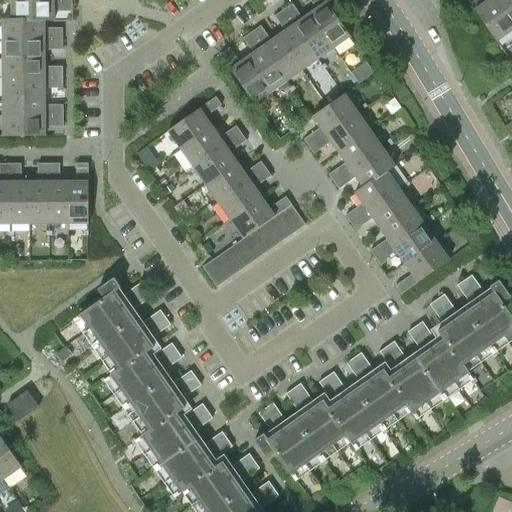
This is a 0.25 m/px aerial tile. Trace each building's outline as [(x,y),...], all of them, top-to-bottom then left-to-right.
[(309,14),(333,48),(349,37),(323,0),(309,0),(316,9),(309,14)] [(466,0),(496,42),(511,30),(511,25),(494,0),(488,0),(482,5),(478,0),(466,0)] [(511,0),(494,0),(511,25),(511,0)] [(11,1),(11,19),(11,21),(44,20),(44,21),(53,21),(53,12),(71,12),(71,1),(11,1)] [(302,19),(295,9),(292,4),(283,10),(317,60),(333,48),(309,14),(302,19)] [(317,60),(283,10),(274,17),(284,31),(277,36),(302,71),(317,60)] [(2,19),(2,40),(62,39),(62,29),(44,29),(44,21),(44,20),(11,21),(11,19),(2,19)] [(302,71),(277,36),(270,41),(260,26),(251,33),(286,82),(302,71)] [(286,82),(251,33),(242,39),(253,53),(246,58),(270,93),(286,82)] [(2,40),(2,58),(43,58),(43,50),(62,50),(62,39),(2,40)] [(270,93),(246,58),(239,63),(229,48),(219,55),(254,104),(270,93)] [(2,58),(2,78),(62,78),(62,67),(43,67),(43,58),(2,58)] [(2,78),(2,97),(44,97),(43,89),(62,88),(62,78),(2,78)] [(329,92),(321,97),(326,105),(334,99),(329,92)] [(308,147),(357,113),(344,95),(312,117),(320,128),(303,140),(308,147)] [(2,97),(2,116),(62,116),(62,105),(44,106),(44,97),(2,97)] [(167,132),(180,149),(211,128),(204,118),(221,106),(215,98),(167,132)] [(369,131),(357,113),(308,147),(313,154),(330,142),(337,153),(369,131)] [(63,127),(62,116),(2,116),(2,137),(45,136),(45,127),(63,127)] [(211,128),(180,149),(192,168),(241,134),(235,127),(218,139),(211,128)] [(369,131),(337,153),(345,163),(328,175),(333,182),(381,148),(369,131)] [(192,168),(205,185),(236,163),(229,153),(246,141),(241,134),(192,168)] [(381,148),(333,182),(338,189),(355,178),(362,187),(362,188),(386,172),(387,173),(394,167),(381,148)] [(236,163),(205,185),(217,203),(265,169),(260,162),(244,173),(236,163)] [(0,224),(10,225),(10,164),(0,164),(0,224)] [(10,225),(29,224),(29,182),(21,182),(20,164),(10,164),(10,225)] [(29,182),(29,224),(49,224),(48,164),(37,164),(37,182),(29,182)] [(49,224),(68,224),(68,182),(59,182),(59,164),(48,164),(49,224)] [(76,182),(68,182),(68,224),(88,224),(87,164),(76,164),(76,182)] [(156,167),(150,172),(154,177),(160,173),(156,167)] [(217,203),(230,221),(261,198),(254,188),(270,176),(265,169),(217,203)] [(362,188),(362,187),(354,193),(362,204),(345,216),(350,223),(398,189),(387,173),(386,172),(362,188)] [(163,178),(157,183),(161,188),(167,184),(163,178)] [(171,185),(163,190),(166,195),(174,190),(171,185)] [(379,229),(411,207),(398,189),(350,223),(355,230),(372,219),(379,229)] [(271,219),(280,213),(291,205),(285,197),(269,209),(261,198),(230,221),(242,239),(251,233),(261,226),(271,219)] [(305,225),(291,205),(280,213),(294,232),(305,225)] [(375,258),(423,225),(411,207),(379,229),(386,240),(370,251),(375,258)] [(294,232),(280,213),(271,219),(285,239),(294,232)] [(285,239),(271,219),(261,226),(275,246),(285,239)] [(404,264),(436,242),(423,225),(375,258),(380,266),(396,254),(404,264)] [(275,246),(261,226),(251,233),(265,253),(275,246)] [(251,233),(242,239),(242,240),(256,260),(265,253),(251,233)] [(256,260),(242,240),(232,246),(246,266),(256,260)] [(208,242),(202,246),(207,254),(213,250),(208,242)] [(436,242),(404,264),(411,275),(395,286),(400,295),(449,261),(436,242)] [(246,266),(232,246),(222,253),(236,273),(246,266)] [(236,273),(222,253),(213,260),(227,280),(236,273)] [(227,280),(213,260),(202,267),(216,287),(227,280)] [(394,374),(389,378),(388,378),(406,405),(406,406),(411,414),(468,373),(463,365),(511,330),(511,318),(502,304),(510,298),(498,281),(489,287),(493,293),(486,297),(471,276),(457,286),(472,307),(459,317),(444,295),(429,305),(444,327),(437,332),(443,340),(437,344),(422,322),(407,332),(422,354),(409,364),(393,342),(379,352),(394,374)] [(176,413),(176,414),(184,408),(179,401),(201,386),(191,371),(169,386),(165,380),(160,373),(181,358),(171,344),(150,359),(146,353),(154,348),(148,340),(170,325),(160,311),(138,326),(129,313),(151,298),(141,283),(119,298),(114,292),(120,288),(113,279),(97,290),(103,298),(79,315),(118,370),(110,375),(148,431),(149,432),(176,413)] [(63,348),(55,354),(61,363),(69,357),(72,355),(65,347),(63,348)] [(388,378),(389,378),(383,370),(376,375),(360,353),(346,363),(361,385),(348,394),(333,373),(319,383),(334,404),(328,408),(322,400),(315,406),(300,384),(285,394),(301,416),(288,425),(272,404),(258,414),(273,435),(267,440),(263,434),(254,441),(265,457),(273,451),(290,475),(345,436),(351,444),(406,406),(406,405),(388,378)] [(7,405),(7,406),(18,422),(38,407),(27,391),(7,405)] [(149,432),(148,431),(141,436),(181,493),(189,488),(205,511),(257,511),(278,496),(268,482),(247,497),(237,484),(259,469),(249,454),(227,469),(222,462),(214,467),(210,462),(232,447),(222,432),(200,448),(190,434),(212,419),(202,404),(180,419),(176,414),(176,413),(149,432)] [(0,476),(2,480),(21,467),(0,437),(0,476)]
